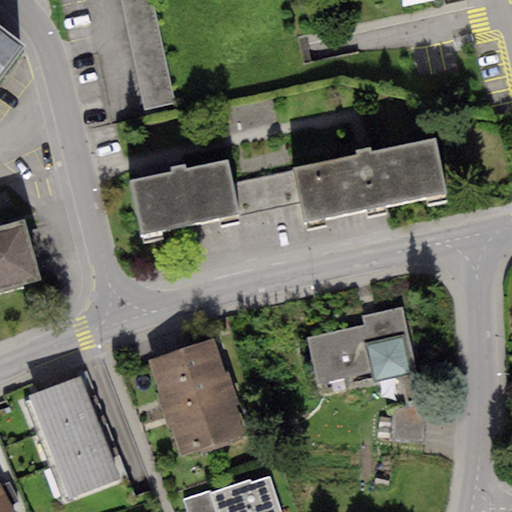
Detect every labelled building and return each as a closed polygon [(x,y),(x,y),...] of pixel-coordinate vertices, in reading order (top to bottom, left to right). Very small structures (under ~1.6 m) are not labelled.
[(153,0),(121,0),(142,106),(173,100),(153,0)] [(0,73),(23,43),(0,26),(0,73)] [(357,159),(295,172),(301,203),(306,226),(448,196),(437,143),(373,156),(371,150),(363,152),(356,153),(357,159)] [(172,176),(133,184),(144,236),(239,216),(232,185),(228,165),(188,174),(187,167),(177,169),(171,170),(172,176)] [(295,172),(232,185),(239,216),(301,203),(295,172)] [(23,220),(0,226),(0,290),(40,279),(23,220)] [(365,326),(306,339),(316,387),(371,374),(373,384),(416,374),(401,309),(363,318),(365,326)] [(215,338),(147,361),(179,458),(247,435),(215,338)] [(393,412),(392,439),(424,442),(426,420),(416,374),(401,379),(407,407),(393,412)] [(81,377),(28,395),(42,431),(93,412),(81,377)] [(93,412),(42,431),(54,467),(107,448),(93,412)] [(118,480),(107,448),(54,467),(66,499),(118,480)] [(249,478),(209,491),(215,511),(282,511),(270,477),(251,483),(249,478)] [(7,481),(0,484),(0,511),(14,511),(11,506),(18,503),(7,481)] [(215,511),(209,491),(183,500),(187,511),(215,511)]
